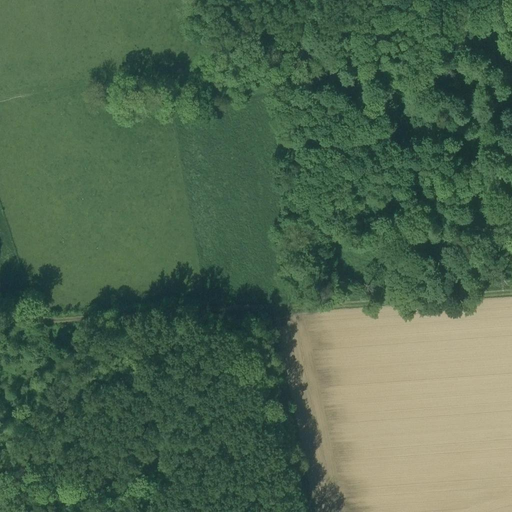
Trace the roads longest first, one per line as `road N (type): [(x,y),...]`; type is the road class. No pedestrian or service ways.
road 1 (track): [(511,21),(221,96),(85,79),(0,90)]
road 2 (track): [(511,288),(0,326)]
